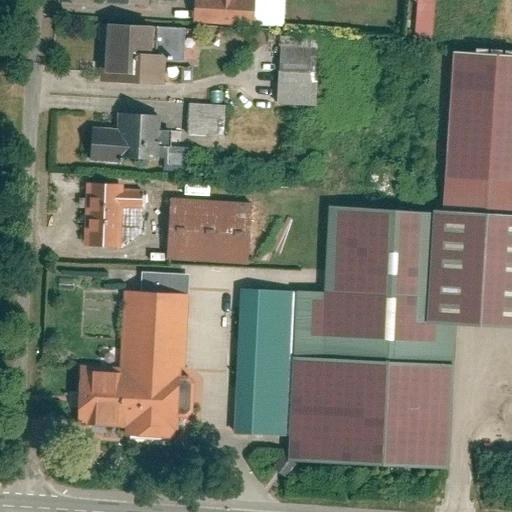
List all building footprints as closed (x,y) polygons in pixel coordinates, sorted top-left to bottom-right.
[(199,0),(199,21),(262,25),(263,0),(199,0)] [(410,38),(435,39),(436,0),(419,0),(420,1),(411,0),(410,38)] [(164,23),(104,19),(102,38),(108,39),(105,78),(176,82),(178,50),(163,49),(164,23)] [(289,34),(286,67),(320,70),(323,36),(289,34)] [(244,295),(236,432),(289,435),(287,464),(455,474),(464,330),(511,333),(511,54),(458,51),(449,220),(337,213),(332,300),(244,295)] [(286,67),(284,102),(342,106),(344,71),(320,70),(286,67)] [(195,101),(194,131),(230,132),(231,102),(195,101)] [(98,155),(165,157),(166,111),(125,110),(124,127),(99,126),(98,155)] [(92,180),(91,243),(130,244),(130,206),(149,206),(150,190),(131,189),(131,181),(92,180)] [(173,259),(257,262),(259,199),(175,196),(173,259)] [(120,366),(84,365),(82,425),(125,427),(124,436),(186,439),(192,291),(123,288),(120,366)]
